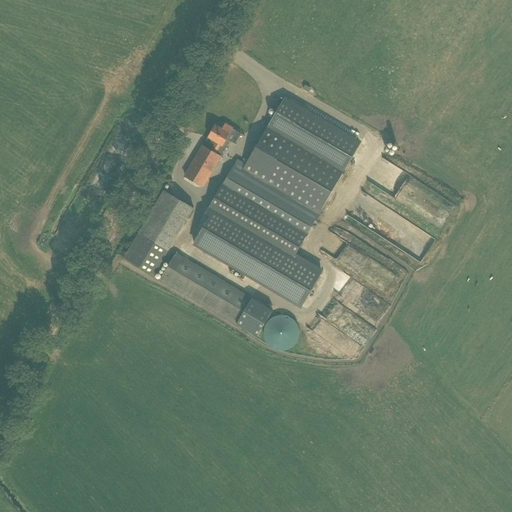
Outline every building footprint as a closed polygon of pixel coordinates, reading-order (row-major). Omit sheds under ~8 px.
[(283,100),(268,126),(344,170),(360,144),(283,100)] [(227,139),(233,129),(225,125),(222,130),(215,125),(185,176),(203,187),(231,141),(227,139)] [(238,159),(212,202),(297,252),(344,170),(296,142),(268,126),(246,164),(238,159)] [(193,208),(164,190),(124,258),(153,275),(193,208)] [(210,216),(193,245),(301,308),(323,270),(296,254),(297,252),(212,202),(206,213),(210,216)] [(176,253),(160,279),(237,324),(252,299),(245,294),(250,286),(190,251),(185,259),(176,253)] [(386,292),(397,275),(385,268),(375,285),(386,292)] [(252,299),(237,324),(257,336),(272,311),(252,299)] [(272,348),(276,350),(279,351),(283,351),(287,350),(290,348),(294,346),(296,343),(298,340),(299,337),(299,333),(299,329),(298,326),(296,322),(293,320),(290,318),(287,316),(283,315),(280,315),(276,316),(273,317),(270,319),(267,322),(265,325),(264,328),(263,332),(264,336),(265,340),(267,343),(269,346),(272,348)] [(357,337),(364,343),(375,331),(368,324),(357,337)]
